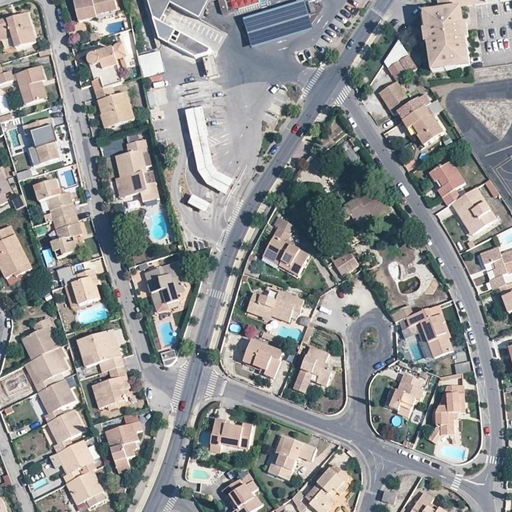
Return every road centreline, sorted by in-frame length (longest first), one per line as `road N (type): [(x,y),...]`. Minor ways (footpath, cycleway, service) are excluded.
road 1 (residential): [(331,72),(465,288),(494,406),(495,459),(483,492)]
road 2 (residential): [(188,396),(147,369),(95,201),(48,0)]
road 3 (tertiary): [(331,72),(254,201),(225,267),(194,376)]
road 4 (residential): [(358,438),(194,376)]
